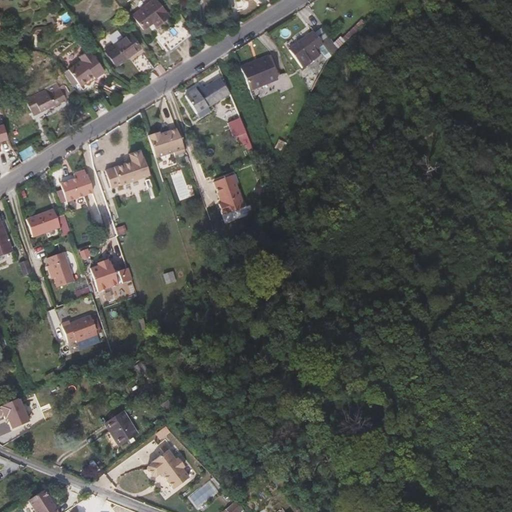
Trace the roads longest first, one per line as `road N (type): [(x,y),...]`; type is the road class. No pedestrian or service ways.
road 1 (residential): [(0,189),(300,0)]
road 2 (residential): [(0,447),(155,511)]
